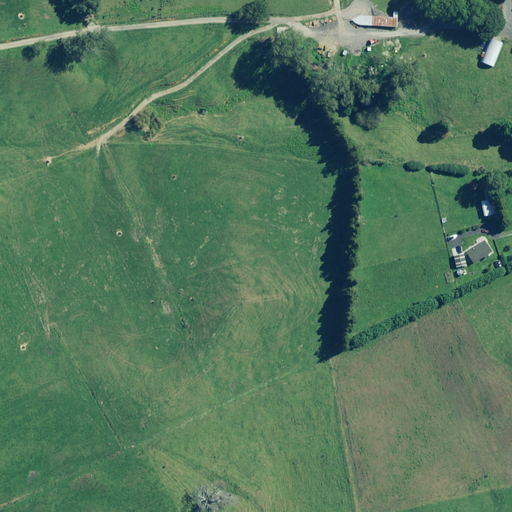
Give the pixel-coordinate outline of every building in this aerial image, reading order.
[(392,17),(359,16),(351,20),(358,25),(397,27),(398,20),(400,20),(400,12),(393,11),(392,17)] [(502,43),(490,38),(484,53),(482,52),(480,57),(482,58),(480,62),(493,67),(502,43)] [(496,214),(493,197),(479,200),(483,217),(496,214)] [(483,258),(484,259),(488,257),(487,255),(491,253),(484,241),(466,253),(473,264),(483,258)] [(466,265),(464,254),(453,257),(456,268),(466,265)] [(500,260),(494,262),(498,271),(503,268),(500,260)]
